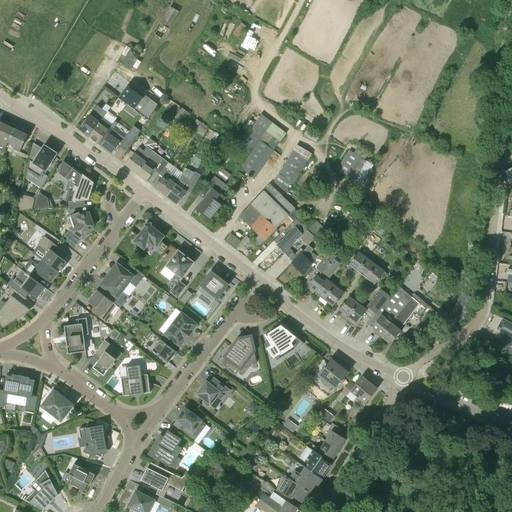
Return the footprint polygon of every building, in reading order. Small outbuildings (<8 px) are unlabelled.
[(171,7),(170,8),(160,24),(161,25),(168,29),(179,12),(171,7)] [(243,37),(250,25),(243,21),(237,33),(243,37)] [(240,54),(237,62),(247,66),(249,61),(260,66),(275,35),(254,25),(240,54)] [(131,70),(133,67),(141,53),(131,47),(121,64),(131,70)] [(128,87),(119,98),(147,119),(157,105),(138,91),(136,94),(128,87)] [(88,137),(98,144),(110,127),(117,118),(127,105),(118,98),(107,113),(106,113),(99,122),(88,137)] [(79,130),(88,137),(99,122),(106,113),(97,106),(79,130)] [(185,110),(181,108),(174,117),(178,120),(185,110)] [(273,150),(286,133),(261,114),(247,131),(239,142),(250,150),(244,159),(239,167),(247,172),(246,173),(254,179),(274,151),(273,150)] [(203,129),(206,131),(208,128),(196,119),(193,123),(197,126),(198,125),(203,129)] [(8,142),(8,143),(15,129),(1,122),(0,125),(0,150),(3,152),(8,142)] [(131,144),(110,127),(98,144),(111,155),(118,146),(126,152),(131,144)] [(20,149),(21,149),(28,135),(15,129),(8,143),(7,151),(11,153),(14,149),(19,152),(20,149)] [(144,153),(149,157),(152,152),(157,144),(149,138),(144,145),(147,148),(144,153)] [(145,161),(136,173),(146,181),(156,169),(150,164),(161,147),(157,144),(152,152),(149,157),(145,161)] [(48,148),(48,149),(44,146),(33,163),(29,161),(27,169),(40,177),(44,171),(45,171),(56,154),(49,149),(49,148),(48,148)] [(359,185),(372,165),(349,150),(337,169),(348,177),(359,185)] [(125,165),(136,173),(145,161),(135,152),(125,165)] [(279,174),(273,181),(283,191),(291,182),(293,183),(307,161),(292,152),(278,173),(279,174)] [(66,201),(66,202),(89,201),(94,183),(66,162),(65,166),(63,165),(60,174),(69,182),(64,201),(66,201)] [(159,175),(162,178),(155,188),(166,197),(177,183),(179,180),(170,173),(170,172),(169,171),(173,166),(169,163),(168,163),(165,167),(159,175)] [(231,174),(220,166),(214,173),(225,181),(231,174)] [(190,180),(183,176),(181,176),(179,180),(177,183),(166,197),(177,205),(187,191),(184,189),(186,187),(192,192),(200,177),(194,173),(190,180)] [(206,184),(212,189),(196,209),(209,219),(221,205),(221,204),(226,197),(220,193),(226,185),(213,175),(206,184)] [(234,187),(238,182),(232,177),(228,183),(234,187)] [(287,226),(295,218),(299,214),(295,209),(286,199),(269,183),(263,190),(263,191),(239,216),(250,227),(250,226),(259,236),(255,240),(255,243),(259,246),(280,224),(282,226),(276,231),(280,235),(285,229),(287,226)] [(35,198),(32,210),(49,209),(48,199),(39,193),(35,198)] [(35,198),(20,194),(16,211),(32,210),(35,198)] [(346,209),(341,216),(344,219),(350,212),(346,209)] [(70,229),(64,237),(76,246),(81,239),(83,240),(94,226),(89,213),(79,216),(79,213),(71,216),(75,226),(72,230),(70,229)] [(277,246),(283,253),(289,247),(298,238),(307,229),(295,218),(287,226),(292,231),(277,246)] [(307,229),(314,238),(319,242),(331,230),(326,226),(324,229),(315,220),(307,229)] [(155,246),(156,247),(164,236),(151,226),(150,224),(145,225),(146,230),(143,230),(137,238),(136,237),(133,242),(137,245),(138,244),(145,249),(146,247),(147,248),(154,247),(155,246)] [(307,246),(309,245),(314,238),(307,229),(298,238),(307,246)] [(387,232),(381,229),(378,233),(383,237),(387,232)] [(225,241),(247,258),(256,248),(248,238),(243,243),(230,234),(225,241)] [(42,260),(58,272),(60,270),(61,271),(66,266),(64,264),(66,262),(56,254),(60,249),(44,236),(37,245),(44,251),(43,253),(45,255),(42,260)] [(295,254),(293,252),(287,258),(289,260),(288,260),(298,271),(304,276),(316,257),(311,253),(314,250),(309,245),(307,246),(303,251),(301,248),(295,254)] [(323,259),(336,269),(343,260),(330,250),(323,259)] [(180,282),(188,271),(194,263),(178,251),(166,267),(175,274),(169,281),(174,285),(169,292),(177,298),(186,286),(180,282)] [(348,265),(357,271),(367,259),(358,252),(348,265)] [(22,270),(38,282),(36,280),(39,275),(50,283),(58,272),(42,260),(38,264),(31,259),(22,270)] [(323,259),(316,268),(328,277),(329,278),(336,269),(323,259)] [(357,271),(366,278),(376,265),(367,259),(357,271)] [(136,288),(144,276),(131,266),(127,271),(124,269),(117,264),(109,275),(126,288),(130,283),(136,288)] [(376,265),(366,278),(374,285),(384,272),(376,265)] [(326,279),(328,277),(316,268),(312,273),(316,276),(323,282),(326,279)] [(13,277),(7,284),(11,287),(25,298),(29,293),(33,296),(35,294),(41,299),(48,290),(38,282),(22,270),(14,280),(14,281),(12,279),(13,277)] [(210,304),(212,302),(220,292),(221,293),(227,285),(213,274),(211,278),(209,276),(201,286),(202,286),(198,291),(201,293),(198,297),(208,306),(209,305),(210,305),(210,304)] [(128,297),(122,292),(126,288),(109,275),(101,285),(108,290),(107,291),(110,293),(106,298),(116,305),(120,308),(128,297)] [(325,298),(334,286),(326,279),(323,282),(316,276),(308,286),(314,290),(325,298)] [(385,282),(382,286),(388,291),(391,287),(385,282)] [(334,286),(325,298),(329,302),(328,303),(332,307),(343,293),(334,286)] [(25,298),(11,287),(8,292),(11,297),(6,303),(1,301),(0,301),(0,311),(3,315),(0,318),(0,323),(3,328),(30,310),(22,304),(26,299),(25,298)] [(372,329),(380,336),(395,318),(400,312),(411,297),(399,287),(384,305),(387,307),(381,314),(380,316),(374,313),(371,318),(367,324),(373,327),(372,329)] [(368,308),(375,313),(376,314),(390,296),(380,289),(367,307),(368,308)] [(187,290),(180,300),(185,304),(192,294),(187,290)] [(110,314),(116,305),(106,298),(97,291),(88,302),(96,308),(93,313),(106,323),(112,316),(110,314)] [(395,318),(380,336),(389,343),(391,341),(396,346),(406,336),(401,331),(399,330),(419,304),(425,310),(429,305),(415,294),(412,298),(411,297),(400,312),(395,318)] [(339,309),(348,316),(358,304),(349,297),(339,309)] [(464,298),(461,303),(460,302),(454,316),(462,321),(469,307),(468,306),(471,301),(464,298)] [(358,304),(348,316),(357,323),(364,313),(366,310),(358,304)] [(366,310),(364,313),(371,318),(374,313),(375,313),(368,308),(366,310)] [(172,323),(188,336),(197,324),(180,312),(172,323)] [(76,319),(76,320),(76,324),(64,326),(66,338),(67,337),(68,341),(66,342),(68,354),(86,352),(83,335),(88,334),(86,318),(76,319)] [(511,323),(501,319),(496,330),(511,338),(511,323)] [(172,323),(163,334),(180,347),(188,336),(172,323)] [(290,349),(289,346),(295,338),(303,344),(304,343),(295,336),(294,337),(280,326),(270,333),(271,334),(266,337),(265,335),(264,335),(271,346),(266,348),(272,358),(280,354),(280,355),(290,349)] [(120,333),(114,329),(109,334),(115,339),(120,333)] [(160,339),(152,350),(168,363),(176,352),(160,339)] [(223,365),(235,375),(238,371),(243,375),(252,364),(256,363),(251,339),(241,341),(235,349),(232,347),(225,357),(228,359),(223,365)] [(115,348),(104,340),(95,354),(100,358),(92,368),(104,376),(110,368),(111,369),(115,364),(114,363),(116,360),(110,355),(115,348)] [(318,375),(335,389),(348,373),(342,368),(341,367),(340,368),(337,366),(338,365),(331,359),(318,375)] [(120,378),(123,396),(150,392),(148,374),(141,375),(140,365),(126,367),(127,377),(120,378)] [(8,394),(17,396),(21,376),(12,375),(12,376),(6,375),(4,391),(0,390),(0,407),(6,405),(8,394)] [(21,376),(17,396),(27,398),(25,410),(34,412),(38,397),(32,396),(34,380),(29,379),(29,378),(21,376)] [(377,389),(362,376),(354,386),(349,382),(348,383),(345,387),(341,392),(346,397),(350,392),(365,404),(377,389)] [(215,409),(229,391),(213,378),(209,383),(207,382),(205,383),(196,394),(204,400),(202,402),(208,407),(210,405),(215,409)] [(65,399),(54,391),(42,406),(61,421),(73,406),(76,408),(65,399),(71,391),(65,399)] [(254,413),(259,406),(253,401),(250,405),(248,408),(251,410),(254,413)] [(196,434),(204,424),(201,421),(185,409),(177,420),(183,424),(179,429),(193,441),(198,435),(196,434)] [(325,413),(322,419),(329,423),(333,418),(325,413)] [(107,453),(106,446),(109,438),(103,425),(98,427),(90,423),(88,428),(79,429),(80,437),(78,436),(80,448),(85,447),(83,452),(90,455),(96,451),(103,454),(107,453)] [(253,423),(249,428),(256,433),(260,427),(253,423)] [(297,426),(294,423),(289,430),(293,433),(297,426)] [(170,466),(180,449),(177,447),(182,439),(167,430),(160,442),(157,440),(149,454),(158,460),(159,459),(170,466)] [(325,440),(339,449),(345,439),(331,430),(325,440)] [(36,439),(41,449),(46,434),(36,439)] [(395,445),(401,448),(406,440),(400,436),(395,445)] [(325,440),(319,450),(333,459),(339,449),(325,440)] [(310,471),(321,478),(330,464),(319,458),(320,456),(313,452),(310,450),(302,463),(312,468),(310,471)] [(15,463),(5,459),(2,467),(12,471),(15,463)] [(70,484),(80,489),(84,491),(88,484),(90,485),(95,474),(74,464),(69,474),(74,477),(70,484)] [(189,477),(186,474),(182,478),(155,465),(152,470),(147,468),(141,480),(151,485),(149,490),(129,481),(156,494),(158,489),(164,492),(167,484),(182,491),(189,477)] [(294,470),(289,478),(310,492),(313,487),(316,488),(321,478),(310,471),(304,467),(300,473),(294,470)] [(44,510),(58,495),(46,470),(36,480),(44,488),(38,494),(34,490),(25,500),(22,498),(22,499),(44,510)] [(259,471),(256,476),(262,479),(265,474),(259,471)] [(280,490),(290,496),(306,505),(312,494),(310,492),(289,478),(287,477),(280,490)] [(139,511),(147,511),(151,506),(154,500),(136,491),(128,507),(139,511)] [(276,511),(301,511),(303,510),(286,500),(282,507),(264,494),(259,500),(276,511)] [(173,502),(159,496),(156,502),(170,509),(173,502)] [(276,511),(259,500),(255,505),(263,511),(276,511)]
